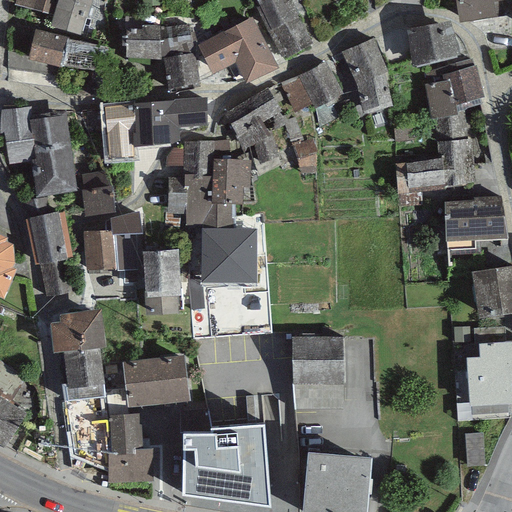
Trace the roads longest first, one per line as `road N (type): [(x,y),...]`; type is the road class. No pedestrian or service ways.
road 1 (residential): [(0,95),(85,102),(236,88),(398,11)]
road 2 (residential): [(494,119),(473,32),(447,11),(398,11)]
